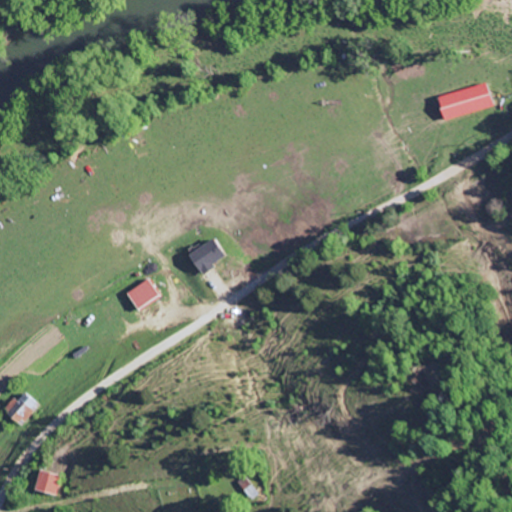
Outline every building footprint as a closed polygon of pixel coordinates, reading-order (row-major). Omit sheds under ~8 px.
[(493,109),(487,86),(436,100),(443,123),(493,109)] [(197,276),(221,259),(209,241),(184,258),(197,276)] [(121,294),(131,314),(154,302),(144,282),(121,294)] [(33,405),(18,396),(13,404),(9,401),(0,416),(0,418),(19,429),(33,405)] [(56,498),(60,479),(39,473),(34,493),(56,498)]
